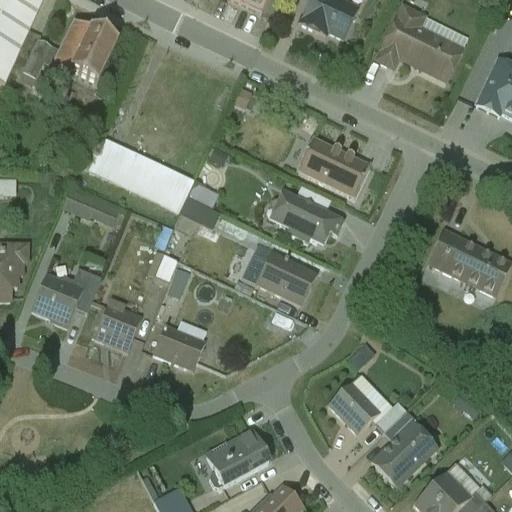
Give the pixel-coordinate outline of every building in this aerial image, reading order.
[(0,0),(0,93),(42,0),(0,0)] [(217,0),(237,11),(242,0),(217,0)] [(242,0),(237,11),(259,21),(269,0),(242,0)] [(311,0),(297,29),(343,51),(358,20),(339,10),(343,0),(311,0)] [(447,91),(464,58),(423,36),(429,24),(402,10),(373,67),(395,77),(400,67),(447,91)] [(54,65),(100,88),(121,47),(76,24),(54,65)] [(474,112),(511,130),(511,68),(498,62),(474,112)] [(192,187),(94,140),(79,174),(177,222),(192,187)] [(299,179),(352,205),(368,172),(314,147),(299,179)] [(9,206),(28,205),(28,187),(0,187),(0,213),(9,214),(9,206)] [(270,225),(327,255),(342,226),(285,197),(270,225)] [(430,270),(497,302),(511,270),(511,266),(446,235),(430,270)] [(33,270),(33,251),(0,249),(0,305),(21,307),(23,271),(33,270)] [(169,255),(158,278),(179,288),(190,265),(169,255)] [(258,291),(302,314),(318,283),(275,260),(258,291)] [(193,292),(199,270),(189,267),(183,289),(193,292)] [(47,277),(30,317),(70,334),(78,316),(85,319),(100,284),(77,275),(72,288),(47,277)] [(170,317),(182,320),(189,296),(177,293),(170,317)] [(94,343),(128,358),(142,325),(108,310),(94,343)] [(190,322),(186,334),(215,345),(219,334),(190,322)] [(152,361),(193,379),(206,351),(165,332),(152,361)] [(375,346),(357,365),(370,377),(388,358),(375,346)] [(361,445),(393,413),(360,380),(328,412),(361,445)] [(397,495),(439,456),(412,426),(370,466),(397,495)] [(223,493),(271,468),(253,434),(206,459),(223,493)] [(411,511),(463,511),(472,504),(447,478),(411,511)] [(303,511),(286,493),(265,511),(303,511)] [(196,511),(189,496),(164,509),(166,511),(196,511)]
